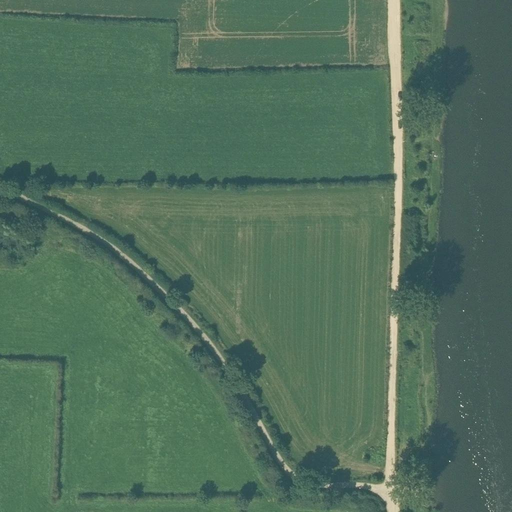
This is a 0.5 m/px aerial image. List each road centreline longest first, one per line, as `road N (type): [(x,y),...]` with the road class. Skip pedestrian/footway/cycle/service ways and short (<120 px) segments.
road 1 (unclassified): [(0,188),(97,236),(173,305),(222,362),(295,477),(390,492),(393,511)]
road 2 (track): [(394,0),(399,166),(390,492)]
